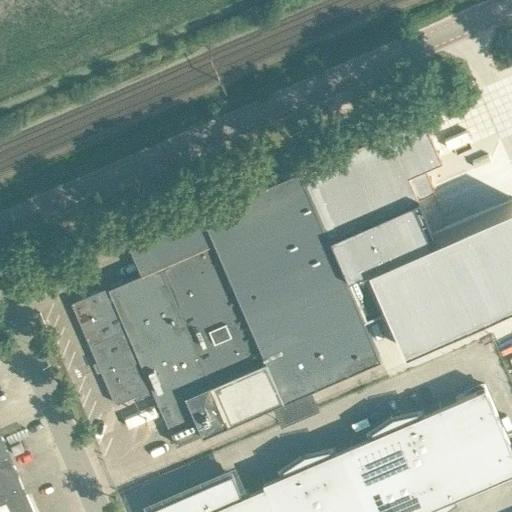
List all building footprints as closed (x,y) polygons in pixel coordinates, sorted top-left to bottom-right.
[(328,173),(393,353),(471,324),(406,145),(328,173)] [(378,352),(297,165),(200,207),(201,210),(146,234),(158,262),(70,300),(114,402),(134,393),(135,397),(143,394),(141,390),(151,386),(175,442),(378,352)] [(441,400),(459,442),(501,424),(484,382),(441,400)] [(391,412),(412,462),(459,442),(441,400),(418,410),(416,406),(392,412),(391,412)] [(352,438),(370,480),(412,462),(391,412),(369,426),(371,430),(352,438)] [(511,448),(501,424),(459,442),(477,484),(511,468),(511,448)] [(0,511),(34,511),(0,432),(0,511)] [(303,450),(324,500),(370,480),(352,438),(330,448),(328,444),(303,449),(303,450)] [(477,484),(459,442),(412,462),(434,511),(455,498),(454,493),(477,484)] [(261,477),(263,481),(276,511),(294,511),(324,500),(303,450),(302,450),(281,464),(283,468),(261,477)] [(432,511),(434,511),(412,462),(370,480),(383,511),(432,511)] [(276,511),(263,481),(240,490),(231,468),(220,473),(220,472),(218,472),(219,473),(201,481),(201,480),(199,480),(200,482),(182,489),(181,488),(180,489),(181,490),(163,497),(162,496),(161,497),(161,498),(150,503),(154,511),(276,511)] [(383,511),(370,480),(324,500),(329,511),(383,511)] [(329,511),(324,500),(294,511),(329,511)]
